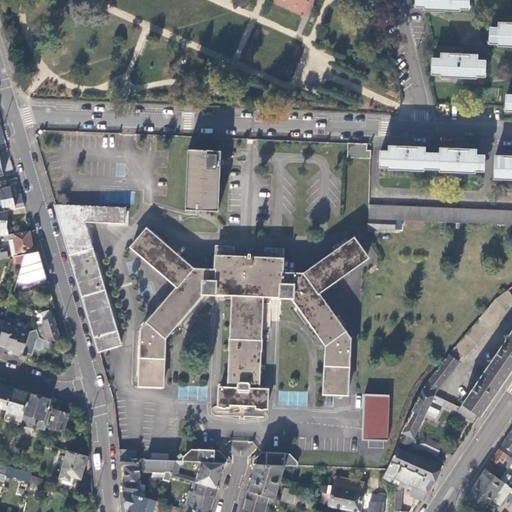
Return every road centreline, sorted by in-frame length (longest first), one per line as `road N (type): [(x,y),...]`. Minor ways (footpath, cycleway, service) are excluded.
road 1 (residential): [(16,115),(425,127)]
road 2 (residential): [(96,393),(16,115)]
road 3 (secondary): [(436,511),(510,402)]
road 4 (residential): [(398,0),(425,127)]
